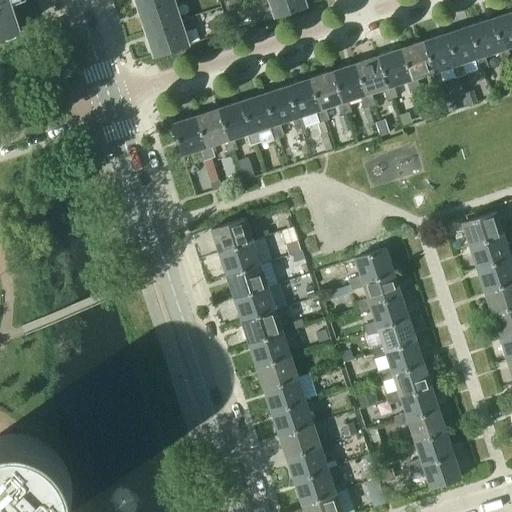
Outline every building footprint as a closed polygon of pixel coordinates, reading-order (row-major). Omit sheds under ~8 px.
[(0,0),(0,34),(18,28),(8,0),(0,0)] [(134,0),(138,10),(166,0),(134,0)] [(166,0),(138,10),(146,33),(179,21),(172,0),(166,0)] [(228,11),(240,6),(238,0),(225,0),(228,11)] [(306,5),(304,0),(255,0),(256,2),(261,0),(269,0),(274,16),(306,5)] [(511,11),(491,18),(505,61),(510,59),(506,47),(511,44),(511,11)] [(468,25),(482,68),(487,66),(483,54),(495,50),(499,62),(505,61),(491,18),(468,25)] [(187,44),(179,21),(146,33),(153,55),(187,44)] [(476,70),(482,68),(468,25),(445,33),(459,76),(465,74),(461,62),(473,58),(476,70)] [(454,77),(459,76),(445,33),(422,40),(436,83),(442,81),(438,69),(450,65),(454,77)] [(431,85),(436,83),(422,40),(400,48),(413,90),(418,89),(415,77),(427,73),(431,85)] [(408,92),(413,90),(400,48),(377,55),(391,98),(396,97),(392,85),(404,81),(408,92)] [(385,100),(391,98),(377,55),(354,63),(368,106),(373,104),(369,92),(381,88),(385,100)] [(363,107),(368,106),(354,63),(331,70),(345,113),(350,111),(346,99),(359,95),(363,107)] [(340,115),(345,113),(331,70),(308,78),(322,120),(327,119),(323,107),(336,103),(340,115)] [(317,122),(322,120),(308,78),(286,85),(300,128),(305,126),(301,114),(313,110),(317,122)] [(294,130),(300,128),(286,85),(263,92),(277,135),(282,134),(277,122),(290,118),(294,130)] [(465,93),(469,105),(478,102),(474,90),(465,93)] [(272,137),(277,135),(263,92),(240,100),(254,143),(259,141),(255,129),(268,125),(272,137)] [(451,111),(458,109),(454,98),(447,100),(451,111)] [(249,145),(254,143),(240,100),(217,107),(231,150),(236,149),(232,136),(245,132),(249,145)] [(363,108),(369,126),(375,124),(369,106),(363,108)] [(217,107),(195,115),(209,157),(213,156),(209,144),(222,140),(226,152),(231,150),(217,107)] [(424,120),(437,116),(435,107),(421,111),(424,120)] [(339,117),(344,131),(352,128),(347,114),(339,117)] [(203,159),(209,157),(195,115),(171,123),(181,153),(199,148),(203,159)] [(380,134),(390,131),(386,119),(376,122),(380,134)] [(219,188),(216,180),(210,181),(213,190),(219,188)] [(468,245),(503,234),(495,211),(460,222),(468,245)] [(244,217),(210,228),(218,252),(252,240),(244,217)] [(252,240),(269,235),(268,229),(250,235),(252,240)] [(468,245),(476,268),(510,257),(503,234),(468,245)] [(218,252),(226,274),(260,263),(252,240),(218,252)] [(288,254),(300,250),(297,240),(285,244),(288,254)] [(347,279),(348,285),(392,270),(384,247),(353,257),(359,275),(347,279)] [(302,250),(301,250),(293,253),(295,261),(304,258),(302,250)] [(476,268),(483,291),(511,281),(511,262),(510,257),(476,268)] [(226,274),(233,297),(267,286),(260,263),(226,274)] [(354,302),(356,308),(399,293),(392,270),(348,285),(350,290),(362,286),(366,298),(354,302)] [(511,281),(483,291),(491,314),(511,306),(511,281)] [(233,297),(241,320),(275,309),(267,286),(233,297)] [(316,295),(313,286),(307,288),(310,297),(316,295)] [(362,325),(364,330),(407,316),(399,293),(356,308),(358,313),(370,309),(374,321),(362,325)] [(511,306),(491,314),(498,337),(511,332),(511,306)] [(282,332),(275,309),(241,320),(248,343),(282,332)] [(414,339),(407,316),(364,330),(365,335),(377,331),(382,344),(369,348),(371,353),(414,339)] [(285,331),(305,324),(303,318),(283,324),(285,331)] [(330,339),(326,328),(316,332),(319,342),(330,339)] [(248,343),(256,366),(290,354),(282,332),(248,343)] [(511,357),(511,332),(498,337),(506,359),(511,357)] [(377,371),(378,376),(422,362),(414,339),(371,353),(372,358),(385,354),(389,367),(377,371)] [(353,358),(350,348),(341,351),(344,361),(353,358)] [(256,366),(263,388),(297,377),(290,354),(256,366)] [(386,399),(430,384),(422,362),(378,376),(380,381),(392,377),(396,390),(384,394),(386,399)] [(305,400),(297,377),(263,388),(271,411),(305,400)] [(393,422),(437,407),(430,384),(386,399),(388,404),(400,400),(404,412),(391,417),(393,422)] [(271,411),(278,434),(312,423),(305,400),(271,411)] [(401,445),(445,430),(437,407),(393,422),(395,427),(407,423),(412,435),(399,439),(401,445)] [(341,425),(345,436),(358,432),(354,421),(341,425)] [(278,434),(286,457),(320,446),(312,423),(278,434)] [(377,427),(370,429),(374,442),(381,440),(377,427)] [(408,468),(452,453),(445,430),(401,445),(403,450),(415,446),(419,458),(406,462),(408,468)] [(67,475),(66,470),(62,463),(58,456),(54,452),(51,449),(44,444),(41,442),(35,439),(29,437),(21,435),(11,435),(3,436),(0,437),(0,511),(58,511),(59,511),(62,508),(64,504),(67,498),(68,494),(68,490),(69,484),(68,479),(67,475)] [(286,457),(293,480),(327,468),(320,446),(286,457)] [(428,487),(460,476),(452,453),(408,468),(410,472),(422,468),(428,487)] [(395,477),(392,467),(380,471),(383,481),(395,477)] [(293,480),(301,502),(335,491),(332,485),(327,468),(293,480)] [(345,481),(332,485),(335,491),(347,487),(345,481)] [(341,511),(335,491),(301,502),(303,511),(341,511)]
